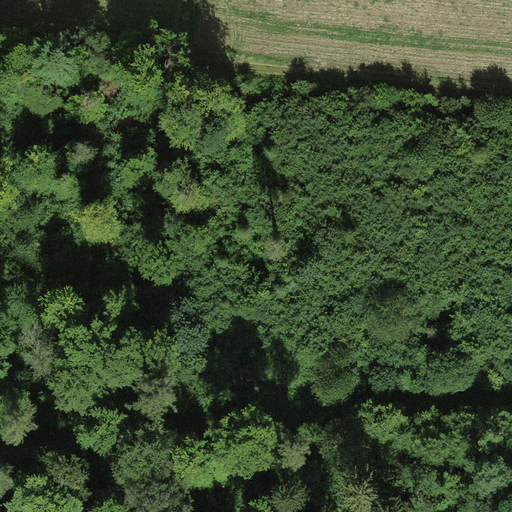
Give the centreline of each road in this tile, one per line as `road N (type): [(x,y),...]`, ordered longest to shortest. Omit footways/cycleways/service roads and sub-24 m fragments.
road 1 (track): [(0,28),(511,91)]
road 2 (track): [(511,415),(129,440),(0,457)]
